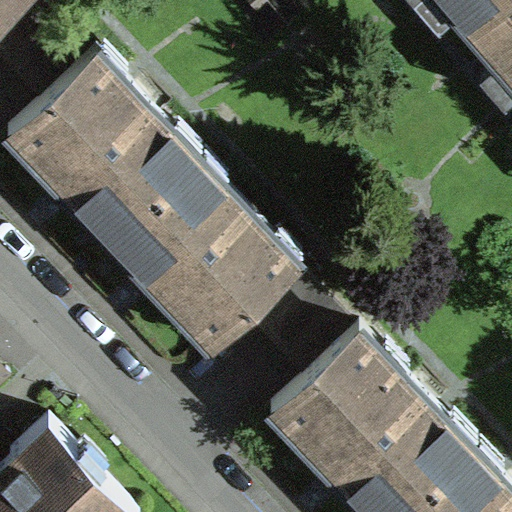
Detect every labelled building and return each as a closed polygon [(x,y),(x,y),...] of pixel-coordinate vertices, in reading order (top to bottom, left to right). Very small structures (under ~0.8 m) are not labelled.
[(91,40),(53,0),(9,0),(0,9),(0,34),(10,44),(46,83),(91,40)] [(0,0),(0,9),(9,0),(0,0)] [(511,0),(457,0),(511,63),(511,0)] [(46,83),(8,119),(63,177),(111,226),(198,144),(96,35),(91,40),(46,83)] [(198,144),(111,226),(145,263),(212,334),(251,298),(296,255),(300,250),(198,144)] [(296,255),(251,298),(272,320),(309,359),(354,316),(296,255)] [(336,463),(382,511),(384,511),(419,478),(422,481),(473,433),(359,312),(354,316),(309,359),(271,395),(286,411),(336,463)] [(0,378),(11,368),(0,356),(0,378)] [(0,511),(128,511),(140,502),(48,406),(10,443),(13,446),(0,458),(0,511)] [(419,478),(384,511),(511,511),(511,473),(473,433),(422,481),(419,478)]
